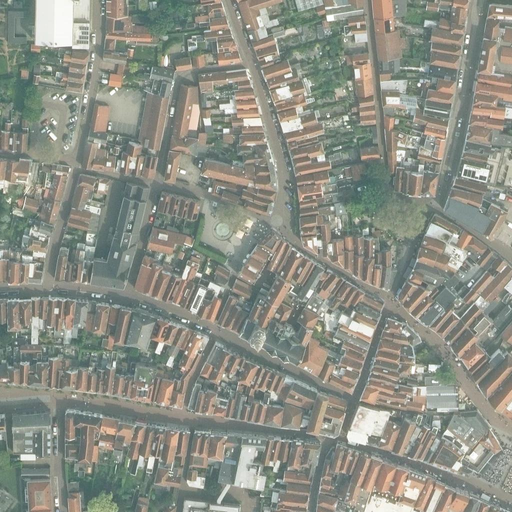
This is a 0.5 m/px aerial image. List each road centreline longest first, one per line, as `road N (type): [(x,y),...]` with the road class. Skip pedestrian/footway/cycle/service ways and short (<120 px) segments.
road 1 (residential): [(431,205),(389,198),(367,0)]
road 2 (residential): [(431,205),(462,94),(475,0)]
road 3 (residential): [(156,183),(185,75),(251,64)]
road 4 (residential): [(76,163),(95,75),(96,0)]
road 5 (residential): [(276,221),(282,176),(251,64)]
road 6 (residential): [(45,288),(76,163)]
road 7 (residential): [(60,399),(181,419)]
road 8 (residential): [(211,328),(260,216)]
